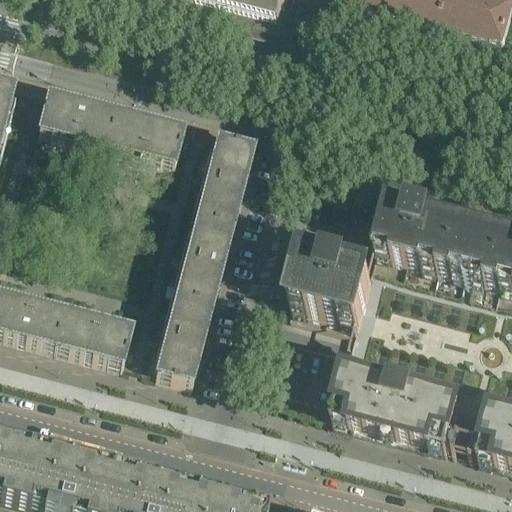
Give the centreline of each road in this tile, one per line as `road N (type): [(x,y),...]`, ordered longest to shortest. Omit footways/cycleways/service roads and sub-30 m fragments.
road 1 (tertiary): [(464,155),(411,126),(0,21)]
road 2 (tertiary): [(0,61),(403,160),(464,155)]
road 3 (residential): [(204,471),(278,178)]
road 4 (residential): [(511,77),(309,25),(316,0)]
road 5 (residential): [(204,471),(0,419)]
